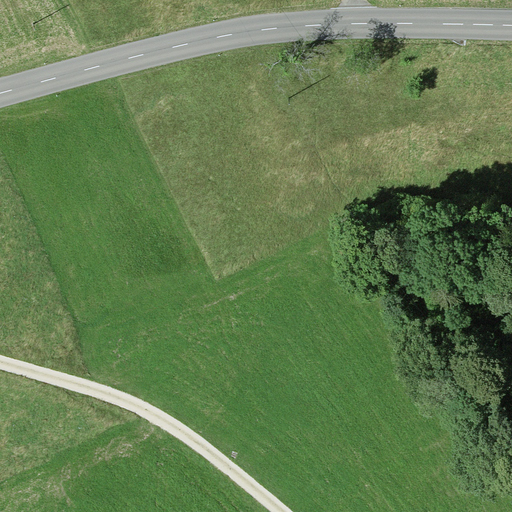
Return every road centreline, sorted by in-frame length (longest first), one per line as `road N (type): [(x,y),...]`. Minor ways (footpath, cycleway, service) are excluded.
road 1 (tertiary): [(0,89),(242,30),(511,25)]
road 2 (track): [(273,511),(148,413),(0,361)]
